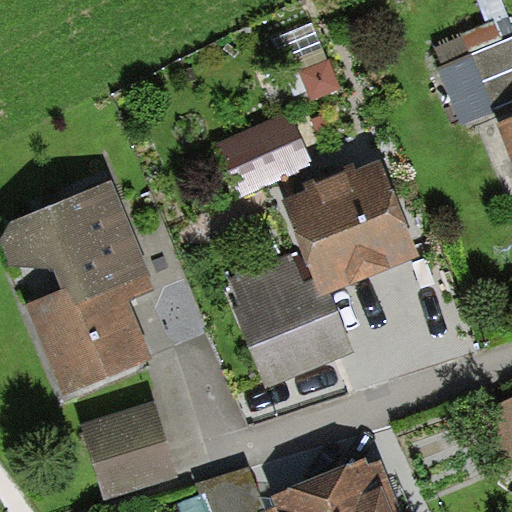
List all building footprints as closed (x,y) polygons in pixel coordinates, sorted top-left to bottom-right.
[(511,35),(436,67),(458,122),(493,108),(511,156),(511,35)] [(286,119),(235,140),(248,170),(298,149),(286,119)] [(309,250),(219,284),(256,380),(345,347),(323,289),(414,255),(379,162),(288,196),(309,250)] [(107,196),(0,239),(0,243),(61,394),(145,361),(121,303),(146,293),(107,196)] [(511,408),(498,415),(511,445),(511,408)] [(150,411),(86,433),(107,494),(171,471),(150,411)] [(371,511),(357,473),(262,508),(249,471),(196,490),(203,511),(371,511)]
